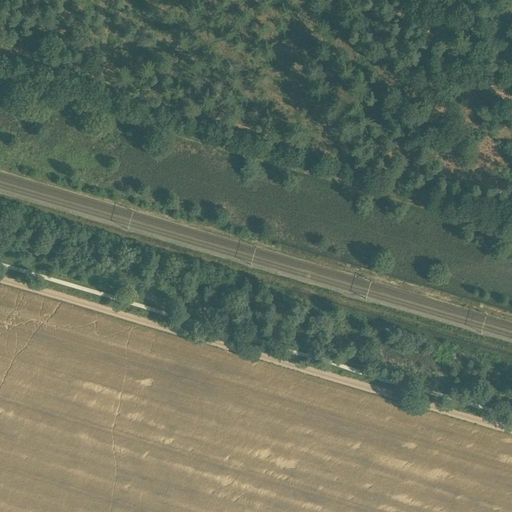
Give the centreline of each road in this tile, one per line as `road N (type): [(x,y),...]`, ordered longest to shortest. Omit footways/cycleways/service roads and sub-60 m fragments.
road 1 (track): [(511,431),(0,279)]
road 2 (track): [(511,233),(0,83)]
